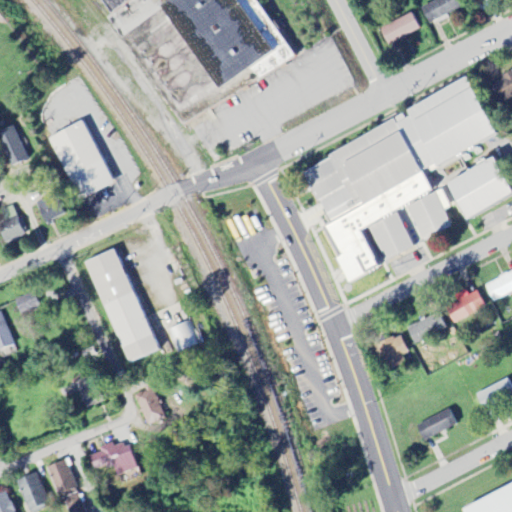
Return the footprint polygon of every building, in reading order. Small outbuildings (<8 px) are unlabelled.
[(252,0),(139,0),(139,1),(128,8),(124,13),(126,16),(119,21),(113,11),(130,0),(97,0),(110,19),(107,22),(114,27),(119,36),(135,50),(143,41),(144,40),(150,34),(146,31),(143,26),(151,16),(158,12),(166,24),(170,22),(214,90),(246,69),(259,80),(291,59),(252,0)] [(459,9),(454,0),(435,0),(419,8),(428,25),(459,9)] [(419,30),(411,14),(378,30),(386,46),(419,30)] [(511,97),(511,73),(489,84),(499,104),(511,97)] [(302,173),(328,225),(320,229),(347,284),(378,268),(359,229),(431,194),(421,172),(493,137),(465,79),(402,111),(404,115),(325,154),(328,160),(302,173)] [(112,184),(82,122),(48,138),(78,200),(112,184)] [(27,160),(11,127),(0,131),(0,146),(10,168),(27,160)] [(462,218),(511,197),(495,160),(446,182),(462,218)] [(452,228),(444,211),(450,208),(442,191),(407,207),(423,242),(452,228)] [(57,201),(38,206),(42,223),(61,218),(57,201)] [(0,211),(4,222),(0,223),(0,235),(3,244),(23,237),(12,207),(0,211)] [(368,228),(384,262),(413,248),(397,214),(368,228)] [(84,263),(126,364),(156,351),(114,250),(84,263)] [(511,272),(484,284),(491,302),(511,293),(511,272)] [(476,292),(468,296),(465,291),(454,297),(456,302),(444,308),(452,324),(484,308),(476,292)] [(0,350),(12,347),(2,310),(0,310),(0,350)] [(445,329),(437,314),(405,330),(413,346),(445,329)] [(169,329),(176,352),(197,345),(190,322),(169,329)] [(401,356),(407,353),(397,335),(376,346),(388,370),(404,362),(401,356)] [(482,411),(511,399),(511,390),(508,380),(475,394),(482,411)] [(134,396),(147,426),(164,419),(152,389),(134,396)] [(414,425),(421,441),(455,428),(448,412),(414,425)] [(117,478),(137,469),(127,445),(114,450),(111,443),(97,449),(99,453),(88,458),(95,473),(112,466),(117,478)] [(48,467),(65,511),(85,511),(66,460),(48,467)] [(26,511),(43,511),(49,510),(36,474),(16,481),(26,511)] [(462,511),(511,511),(511,485),(461,509),(462,511)] [(0,493),(0,511),(13,511),(3,491),(0,493)]
